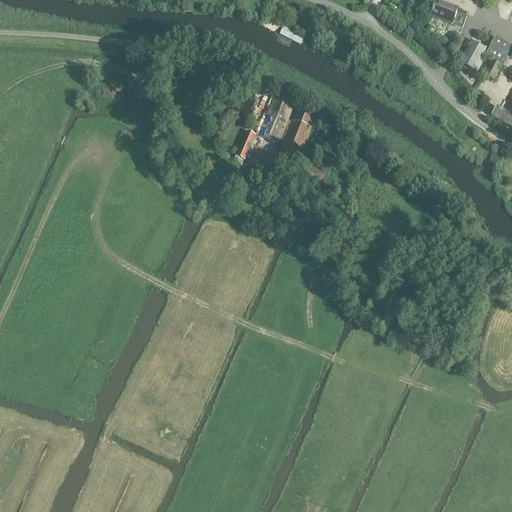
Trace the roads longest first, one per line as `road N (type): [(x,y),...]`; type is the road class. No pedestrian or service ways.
road 1 (track): [(511,413),(333,360),(120,262),(99,240),(105,196),(132,139),(153,44)]
road 2 (unclassified): [(342,123),(212,52),(0,32)]
road 3 (unclassified): [(511,146),(368,22),(312,0)]
